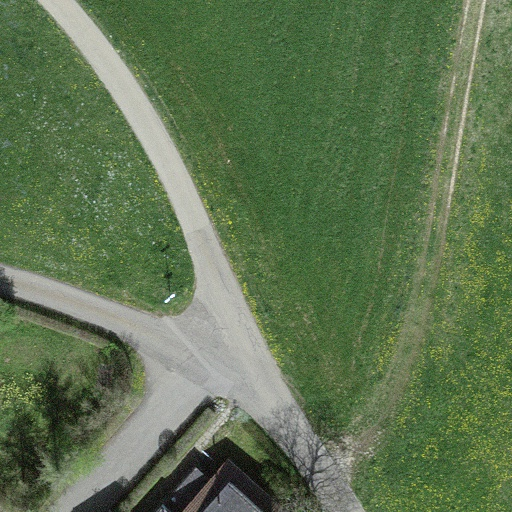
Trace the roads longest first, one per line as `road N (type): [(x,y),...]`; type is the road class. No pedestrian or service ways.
road 1 (track): [(483,0),(451,202),(393,392),(319,474)]
road 2 (residential): [(53,0),(121,86),(187,200),(219,289),(220,357)]
road 3 (residential): [(0,273),(220,357)]
road 4 (residential): [(220,357),(278,410),(344,511)]
